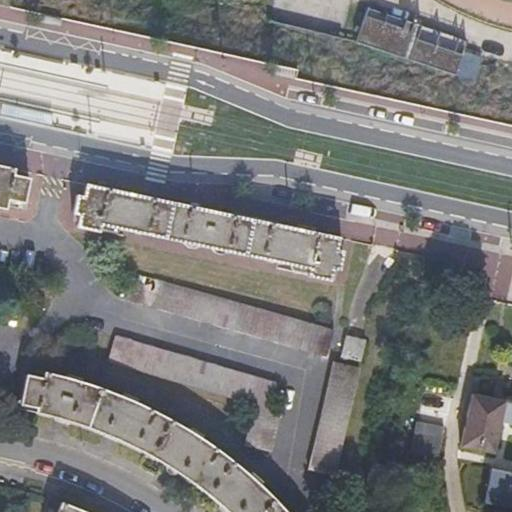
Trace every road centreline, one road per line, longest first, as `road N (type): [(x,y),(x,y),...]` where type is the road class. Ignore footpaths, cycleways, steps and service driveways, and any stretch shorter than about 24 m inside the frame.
road 1 (primary): [(511,166),(290,116),(180,70),(0,29)]
road 2 (primary): [(0,126),(159,160),(276,169),(511,221)]
road 3 (residential): [(0,444),(109,476),(165,511)]
